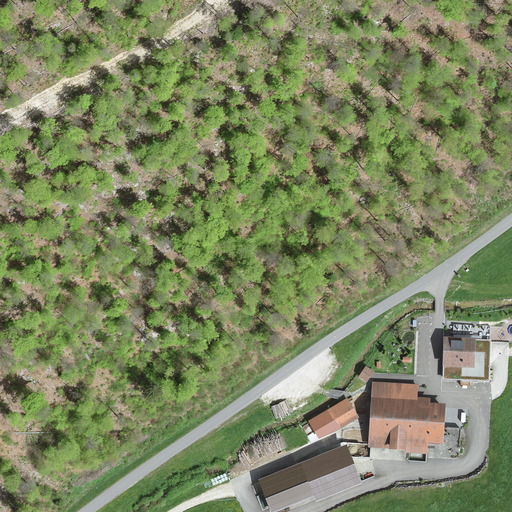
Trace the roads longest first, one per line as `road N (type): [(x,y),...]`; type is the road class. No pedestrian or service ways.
road 1 (tertiary): [(511,219),(84,511)]
road 2 (track): [(216,0),(189,23),(0,121)]
